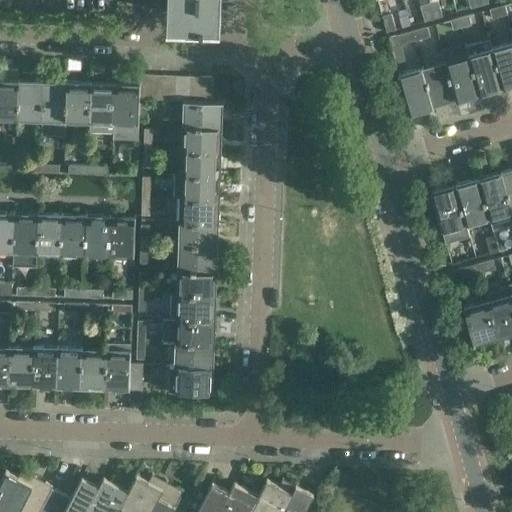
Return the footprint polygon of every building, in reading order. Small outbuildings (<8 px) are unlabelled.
[(169,0),(169,14),(221,15),(221,0),(169,0)] [(438,0),(429,3),(433,19),(443,16),(438,0)] [(480,6),(477,0),(468,0),(471,8),(480,6)] [(433,19),(429,3),(420,5),(424,21),(433,19)] [(507,14),(504,5),(490,9),(493,18),(507,14)] [(474,13),(458,18),(461,27),(477,23),(474,13)] [(395,29),(391,14),(382,16),(386,32),(387,32),(395,29)] [(461,27),(458,18),(443,22),(446,32),(461,27)] [(428,26),(412,31),(415,40),(430,36),(428,26)] [(415,40),(412,31),(389,37),(392,47),(415,40)] [(468,46),(467,46),(469,55),(468,55),(478,90),(502,84),(492,48),(490,40),(489,40),(489,39),(467,45),(468,46)] [(511,42),(492,48),(502,84),(511,81),(511,42)] [(446,61),(445,61),(455,97),(478,90),(468,55),(446,61)] [(422,68),(433,105),(433,104),(455,97),(445,61),(422,68)] [(399,73),(398,73),(409,112),(410,112),(409,111),(410,111),(410,110),(432,104),(432,105),(433,105),(422,68),(402,74),(400,74),(399,73)] [(152,99),(152,74),(151,74),(151,75),(141,74),(140,74),(140,83),(139,99),(148,99),(152,99)] [(164,99),(164,75),(163,75),(153,75),(153,74),(152,74),(152,99),(164,99)] [(176,100),(176,75),(175,75),(165,75),(164,75),(164,99),(176,100)] [(188,100),(188,76),(187,76),(177,75),(176,75),(176,100),(184,100),(188,100)] [(200,100),(200,76),(199,76),(189,76),(188,76),(188,100),(200,100)] [(213,76),(212,76),(211,76),(211,77),(201,76),(200,76),(200,100),(212,101),(213,76)] [(0,117),(18,118),(19,81),(19,80),(19,81),(0,80),(0,117)] [(66,119),(67,82),(67,81),(66,81),(66,82),(43,81),(43,80),(42,81),(41,118),(66,119)] [(41,118),(42,81),(19,81),(18,118),(41,118)] [(90,120),(91,82),(90,82),(90,83),(67,82),(66,119),(90,120)] [(114,121),(115,84),(115,82),(114,82),(114,84),(91,83),(91,82),(90,120),(114,121)] [(139,99),(140,83),(139,83),(139,84),(115,84),(114,121),(138,121),(139,118),(139,99)] [(147,119),(148,99),(139,99),(139,118),(147,119)] [(183,123),(183,125),(221,126),(222,126),(221,126),(222,102),(223,102),(223,101),(212,101),(200,100),(188,100),(184,100),(183,123)] [(182,146),(182,149),(220,150),(221,150),(220,150),(221,126),(183,125),(182,146)] [(145,128),(144,148),(152,148),(153,128),(145,128)] [(151,167),(152,148),(144,148),(143,167),(151,167)] [(182,149),(182,171),(219,174),(220,150),(182,149)] [(11,163),(0,162),(0,170),(11,171),(11,163)] [(39,172),(39,164),(21,163),(20,171),(39,172)] [(59,164),(51,164),(39,164),(39,172),(59,172),(59,164)] [(88,173),(88,165),(69,165),(68,173),(88,173)] [(107,166),(88,165),(88,173),(107,174),(107,166)] [(117,166),(116,174),(136,175),(137,167),(117,166)] [(511,168),(502,172),(511,207),(511,168)] [(174,196),(174,197),(181,197),(218,198),(219,198),(218,198),(219,174),(182,171),(175,171),(174,196)] [(502,172),(479,179),(488,214),(493,229),(511,223),(511,209),(511,207),(502,172)] [(143,176),(142,196),(151,196),(151,176),(143,176)] [(455,184),(465,220),(488,214),(479,179),(456,185),(455,184)] [(432,190),(431,190),(442,229),(445,242),(469,235),(465,220),(455,184),(455,185),(433,191),(432,190)] [(150,215),(151,196),(142,196),(142,215),(150,215)] [(181,197),(180,220),(217,222),(218,214),(218,198),(181,197)] [(0,249),(13,249),(14,212),(0,211),(0,249)] [(37,250),(38,212),(38,213),(15,212),(15,211),(14,211),(14,212),(13,249),(37,250)] [(61,251),(62,213),(62,214),(39,213),(39,212),(38,212),(37,250),(61,251)] [(85,252),(86,213),(86,215),(63,214),(63,213),(62,213),(61,251),(85,252)] [(109,252),(110,214),(110,215),(87,215),(87,213),(86,213),(85,252),(109,252)] [(111,214),(110,214),(109,252),(133,253),(133,254),(133,255),(134,255),(135,215),(134,215),(134,216),(111,215),(111,214)] [(179,244),(179,245),(216,246),(217,222),(218,222),(217,222),(180,220),(179,244)] [(141,224),(141,243),(149,244),(149,224),(141,224)] [(504,233),(494,235),(499,251),(509,248),(504,233)] [(499,251),(494,235),(486,238),(490,254),(499,251)] [(148,263),(149,244),(141,243),(140,263),(148,263)] [(179,268),(215,270),(216,246),(179,245),(179,268)] [(448,252),(452,265),(476,258),(472,245),(448,252)] [(494,259),(477,263),(480,273),(497,268),(494,259)] [(480,273),(477,263),(463,267),(465,277),(480,273)] [(178,292),(178,293),(215,294),(215,270),(179,268),(178,292)] [(139,272),(139,291),(147,291),(148,272),(139,272)] [(13,294),(13,283),(13,282),(0,281),(0,294),(13,295),(13,294)] [(35,295),(35,286),(20,286),(20,284),(13,283),(13,294),(17,294),(17,295),(35,295)] [(55,287),(35,286),(35,295),(55,296),(55,287)] [(83,297),(84,288),(65,288),(65,296),(83,297)] [(103,289),(84,288),(83,297),(103,298),(103,289)] [(113,289),(113,298),(132,299),(132,290),(113,289)] [(146,311),(147,291),(139,291),(138,310),(146,311)] [(178,293),(177,317),(214,318),(215,294),(178,293)] [(491,300),(488,301),(498,338),(498,337),(498,336),(511,332),(511,298),(511,294),(491,300)] [(0,313),(11,313),(12,301),(0,300),(0,313)] [(35,310),(35,301),(16,301),(16,309),(35,310)] [(55,302),(35,301),(35,310),(55,310),(55,302)] [(464,306),(474,345),(475,344),(475,343),(497,337),(497,338),(498,338),(488,301),(465,307),(465,306),(464,306)] [(83,311),(83,303),(64,302),(64,310),(83,311)] [(103,303),(83,303),(83,311),(103,312),(103,303)] [(112,303),(112,304),(112,312),(132,313),(132,304),(112,303)] [(163,316),(162,340),(176,341),(213,342),(214,318),(177,317),(163,316)] [(138,320),(137,339),(145,340),(146,320),(138,320)] [(145,359),(145,340),(137,339),(136,359),(145,359)] [(176,342),(175,365),(213,366),(213,342),(176,341),(176,342)] [(130,388),(131,363),(132,342),(106,342),(106,349),(105,387),(105,386),(128,387),(128,388),(129,388),(130,388)] [(9,384),(10,346),(0,345),(0,382),(8,383),(8,384),(9,384)] [(33,385),(34,347),(10,346),(9,384),(9,383),(32,384),(32,385),(33,385)] [(56,385),(58,347),(34,347),(33,385),(33,384),(56,384),(56,385)] [(81,386),(82,348),(58,347),(56,385),(57,385),(57,384),(80,385),(80,386),(81,386)] [(105,387),(106,349),(82,348),(81,386),(81,385),(104,386),(104,387),(105,387)] [(143,363),(136,363),(131,363),(130,388),(129,389),(131,389),(141,389),(141,390),(142,390),(143,363)] [(167,364),(166,389),(173,390),(213,391),(213,390),(212,390),(213,366),(175,365),(167,364)] [(0,481),(0,511),(17,511),(50,511),(61,493),(51,488),(53,485),(35,476),(31,483),(19,477),(18,476),(6,470),(0,481)] [(128,490),(117,511),(171,511),(183,489),(165,480),(161,487),(149,481),(148,481),(136,474),(128,490)] [(61,493),(50,511),(117,511),(128,490),(103,477),(99,486),(83,477),(82,477),(71,498),(61,493)] [(267,478),(259,494),(250,511),(304,511),(314,494),(306,490),(306,491),(297,486),(297,485),(295,484),(292,491),(267,478)] [(250,511),(259,494),(233,481),(229,490),(223,486),(222,487),(213,483),(214,482),(212,481),(208,489),(198,484),(186,508),(193,511),(250,511)]
